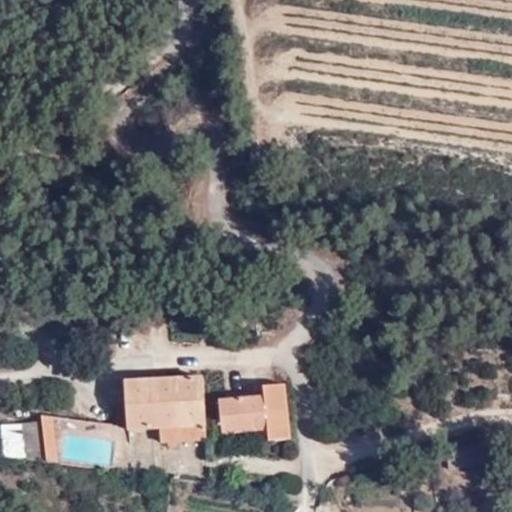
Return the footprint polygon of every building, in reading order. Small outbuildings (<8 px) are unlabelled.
[(164,437),(182,438),(186,387),(126,386),(125,435),(126,437),(164,437)] [(204,390),(186,387),(183,438),(203,438),(204,390)] [(283,459),(284,404),(262,403),(262,411),(218,410),(217,439),(262,441),(261,459),(283,459)] [(54,422),(40,424),(40,431),(44,469),(59,470),(55,427),(54,422)] [(91,424),(91,439),(99,439),(99,456),(111,456),(111,425),(91,424)] [(24,433),(27,467),(44,469),(40,431),(24,433)] [(163,450),(181,450),(182,438),(164,437),(163,450)] [(202,452),(203,438),(183,438),(181,450),(202,452)] [(473,467),(471,448),(451,451),(453,470),(473,467)]
